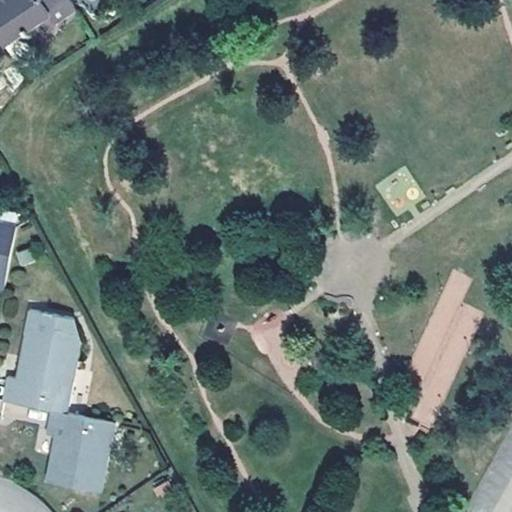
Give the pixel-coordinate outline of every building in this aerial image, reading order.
[(0,0),(0,38),(4,45),(51,14),(47,7),(57,0),(0,0)] [(0,288),(4,289),(15,226),(0,222),(0,288)] [(461,304),(471,276),(450,269),(396,415),(435,429),(479,310),(461,304)] [(8,376),(3,400),(51,409),(67,412),(81,340),(74,318),(30,309),(16,377),(8,376)] [(67,412),(51,409),(47,433),(55,435),(47,479),(102,490),(114,421),(67,412)]
